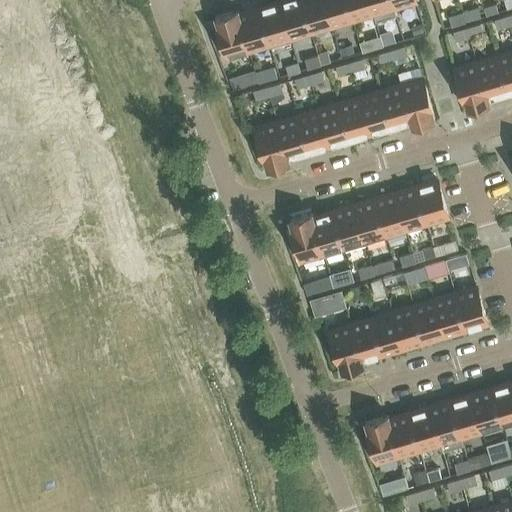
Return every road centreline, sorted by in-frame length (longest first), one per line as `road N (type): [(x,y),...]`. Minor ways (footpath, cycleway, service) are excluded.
road 1 (residential): [(218,511),(134,228)]
road 2 (residential): [(238,211),(511,126)]
road 3 (residential): [(134,228),(61,0)]
road 4 (residential): [(164,5),(238,211)]
road 5 (residential): [(511,349),(307,409)]
road 6 (residential): [(238,211),(307,409)]
road 7 (residential): [(0,271),(134,228)]
